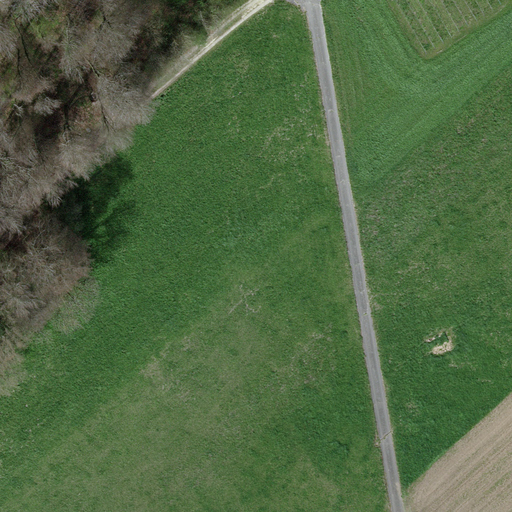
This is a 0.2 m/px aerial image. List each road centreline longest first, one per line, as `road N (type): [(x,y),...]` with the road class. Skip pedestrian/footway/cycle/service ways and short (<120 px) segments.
road 1 (track): [(312,0),(398,511)]
road 2 (track): [(0,227),(256,0)]
